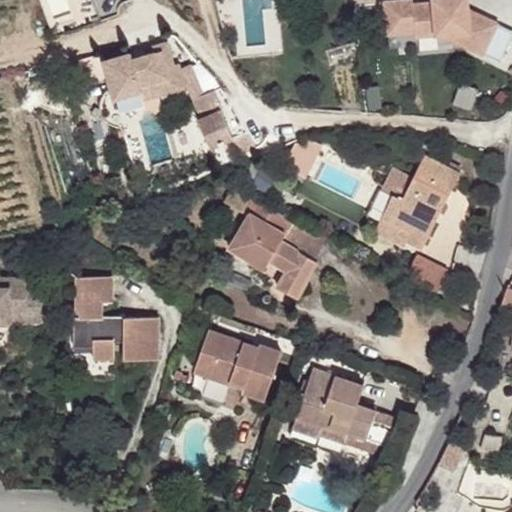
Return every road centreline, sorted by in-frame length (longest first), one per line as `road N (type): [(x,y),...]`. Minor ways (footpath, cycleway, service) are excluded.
road 1 (unclassified): [(511,125),(265,115),(179,27),(148,21),(0,64)]
road 2 (residential): [(391,511),(420,470),(454,391),(500,263),(511,184)]
